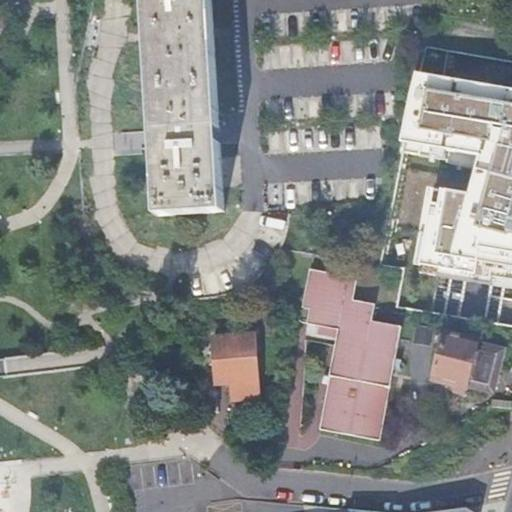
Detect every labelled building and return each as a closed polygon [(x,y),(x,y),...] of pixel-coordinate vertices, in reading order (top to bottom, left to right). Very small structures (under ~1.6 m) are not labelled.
[(224,214),(210,0),(143,0),(150,103),(157,217),(224,214)] [(511,89),(418,73),(413,87),(401,151),(418,153),(419,145),(480,155),(472,194),(436,188),(421,274),(511,287),(511,89)] [(354,300),(358,278),(310,268),(302,306),(310,308),(307,322),(338,329),(319,429),(349,435),(379,441),(401,326),(372,321),(375,305),(354,300)] [(478,344),(479,342),(445,332),(432,379),(467,389),(469,381),(487,386),(497,350),(478,344)] [(232,400),(232,402),(260,400),(255,334),(213,337),(215,360),(217,383),(232,382),(233,400),(232,400)] [(484,427),(471,441),(478,449),(492,435),(484,427)]
